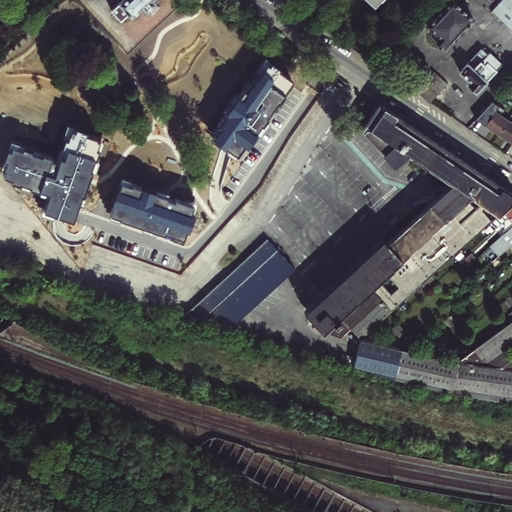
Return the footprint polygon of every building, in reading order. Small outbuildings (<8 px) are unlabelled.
[(122,0),(111,11),(120,21),(128,14),(130,16),(142,5),(146,10),(155,2),(154,0),(122,0)] [(473,19),(453,0),(449,0),(427,24),(436,33),(439,36),(436,39),(436,41),(437,43),(441,47),(443,48),(445,48),(446,48),(473,19)] [(511,0),(501,0),(491,11),(511,30),(511,0)] [(502,64),(484,47),(482,50),(481,49),(460,71),(470,81),(468,83),(472,88),(476,91),(502,64)] [(395,51),(390,48),(377,61),(385,67),(395,51)] [(213,137),(237,153),(244,142),(247,144),(292,79),(265,61),(213,137)] [(446,83),(433,72),(415,91),(414,92),(429,101),(446,83)] [(492,101),(476,118),(491,129),(498,133),(508,119),(502,115),(505,110),(492,101)] [(361,339),(361,337),(490,221),(511,201),(511,194),(462,161),(378,104),(361,129),(395,166),(408,154),(449,182),(441,189),(440,186),(426,189),(428,201),(302,314),(307,320),(335,328),(344,331),(361,339)] [(504,138),(511,143),(511,141),(511,122),(508,119),(498,133),(504,138)] [(58,156),(11,139),(1,169),(5,170),(3,176),(49,191),(43,209),(74,220),(102,137),(68,126),(58,156)] [(123,177),(110,213),(164,232),(165,229),(184,236),(196,203),(123,177)] [(511,201),(490,221),(497,228),(508,218),(511,214),(511,201)] [(507,231),(511,226),(511,221),(501,230),(502,231),(505,229),(507,231)] [(494,260),(511,244),(511,226),(507,231),(504,233),(486,250),(494,260)] [(184,315),(229,328),(294,267),(266,237),(184,315)] [(453,257),(458,262),(462,258),(458,253),(453,257)] [(471,259),(467,254),(463,257),(470,264),(476,259),(473,256),(471,259)] [(486,364),(511,368),(511,318),(454,359),(486,364)] [(313,325),(320,333),(340,335),(344,331),(335,328),(307,320),(313,325)] [(320,333),(313,325),(309,329),(314,334),(318,334),(320,333)] [(511,368),(486,364),(454,359),(393,347),(361,337),(361,339),(359,345),(353,366),(412,383),(496,400),(511,401),(511,368)]
